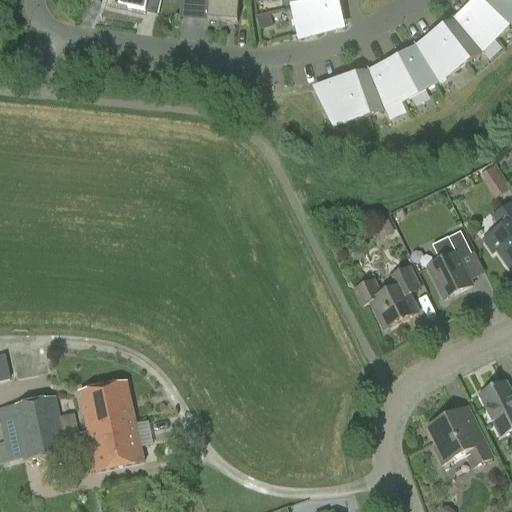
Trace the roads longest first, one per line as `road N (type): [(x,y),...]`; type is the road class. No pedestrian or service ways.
road 1 (residential): [(392,479),(346,492),(268,493),(211,460),(161,378),(141,360),(114,346),(0,340)]
road 2 (residential): [(423,0),(353,39),(274,57),(85,38),(45,23),(35,0)]
road 3 (residential): [(392,479),(384,448),(393,403),(416,382),(511,333)]
